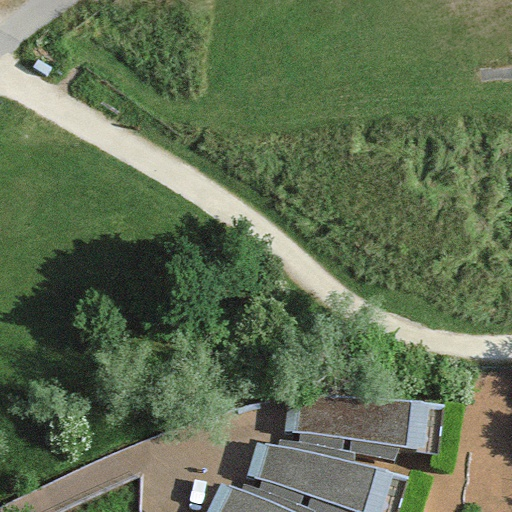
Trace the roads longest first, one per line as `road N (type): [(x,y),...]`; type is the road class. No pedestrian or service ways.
road 1 (motorway): [(0,175),(390,0)]
road 2 (motorway): [(118,0),(0,51)]
